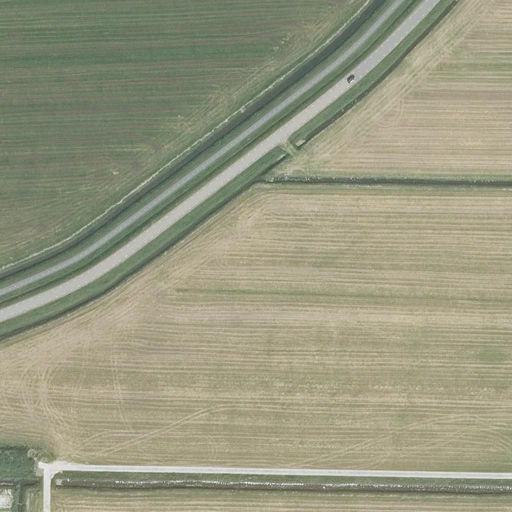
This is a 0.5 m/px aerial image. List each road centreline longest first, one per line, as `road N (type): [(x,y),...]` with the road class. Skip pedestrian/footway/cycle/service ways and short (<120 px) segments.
road 1 (secondary): [(431,0),(359,72),(120,256),(0,315)]
road 2 (track): [(46,511),(46,468),(511,476)]
